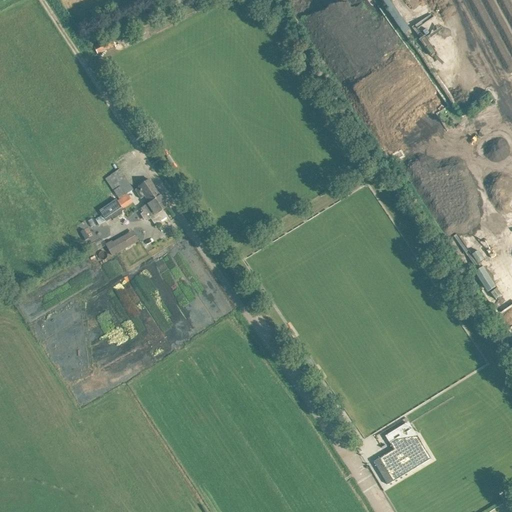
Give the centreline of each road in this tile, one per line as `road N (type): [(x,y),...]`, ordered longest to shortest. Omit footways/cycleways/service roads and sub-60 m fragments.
road 1 (unclassified): [(379,511),(137,146)]
road 2 (track): [(137,146),(42,0)]
